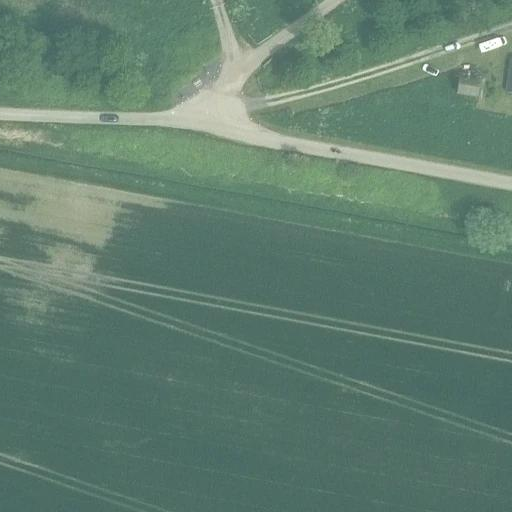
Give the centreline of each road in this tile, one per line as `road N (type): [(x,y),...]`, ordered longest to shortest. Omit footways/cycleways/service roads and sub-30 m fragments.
road 1 (unclassified): [(511,181),(184,120),(0,110)]
road 2 (unknown): [(207,124),(511,26)]
road 3 (track): [(339,0),(231,81)]
